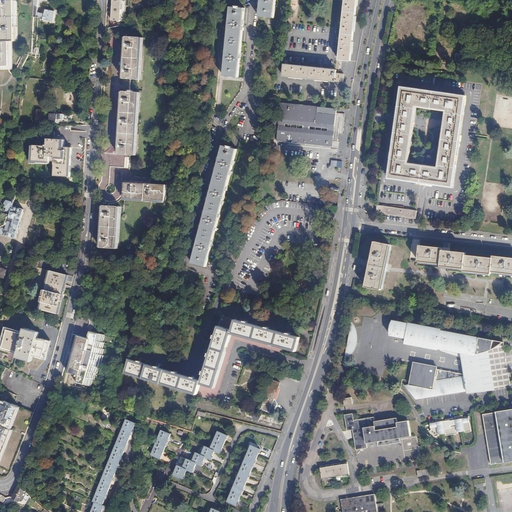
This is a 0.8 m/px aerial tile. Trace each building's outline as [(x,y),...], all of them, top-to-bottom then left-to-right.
[(13,0),(0,0),(1,4),(0,4),(0,27),(2,27),(2,31),(0,30),(0,65),(10,65),(9,51),(13,51),(13,40),(14,40),(13,0)] [(36,18),(37,18),(54,21),(55,11),(46,10),(44,13),(37,12),(38,0),(41,0),(47,1),(47,0),(34,0),(34,16),(36,17),(36,18)] [(112,0),(112,20),(121,21),(121,0),(112,0)] [(260,0),(259,15),(266,16),(266,17),(267,17),(267,16),(274,16),(275,0),(260,0)] [(356,0),(344,0),(339,60),(351,61),(356,0)] [(225,58),(223,75),(230,76),(230,77),(231,77),(231,76),(238,76),(244,8),(240,8),(240,6),(235,6),(235,7),(230,7),(225,58)] [(139,79),(141,49),(140,49),(140,37),(126,36),(123,78),(139,79)] [(458,52),(456,61),(466,63),(468,54),(458,52)] [(336,70),(284,64),(283,76),(335,82),(336,70)] [(12,111),(19,112),(21,112),(19,122),(26,123),(27,119),(25,119),(23,118),(25,108),(21,107),(21,101),(27,102),(31,83),(24,82),(22,95),(17,94),(15,94),(12,111)] [(119,154),(134,154),(138,91),(133,91),(133,90),(130,90),(130,91),(122,90),(119,154)] [(461,100),(400,91),(387,177),(449,186),(461,100)] [(336,110),(279,104),(277,117),(276,127),(275,140),(331,147),(338,147),(339,142),(337,142),(337,140),(338,134),(342,134),(344,116),(345,112),(336,110)] [(54,123),(56,123),(56,119),(59,119),(68,120),(69,119),(69,115),(68,114),(59,114),(59,113),(50,113),(49,121),(54,121),(54,123)] [(54,161),(54,176),(68,177),(70,148),(62,147),(62,139),(48,138),(47,145),(34,145),(33,160),(50,161),(51,161),(54,161)] [(227,147),(223,146),(192,263),(207,266),(238,150),(232,148),(233,148),(228,146),(227,147)] [(125,182),(124,197),(166,200),(167,184),(133,182),(125,182)] [(0,228),(0,232),(4,234),(15,237),(18,228),(19,228),(21,219),(20,219),(23,209),(12,206),(14,200),(6,198),(4,206),(5,208),(6,209),(6,210),(11,212),(7,225),(5,224),(4,230),(0,228)] [(377,213),(416,219),(418,206),(379,201),(377,213)] [(103,205),(101,247),(116,248),(117,236),(118,236),(119,206),(103,205)] [(366,282),(365,287),(381,290),(389,244),(374,241),(373,246),(374,247),(373,252),(372,252),(371,257),(372,257),(369,272),(368,271),(368,275),(367,282),(366,282)] [(442,251),(442,250),(435,249),(435,247),(431,247),(430,248),(424,247),(424,246),(419,246),(417,261),(440,264),(442,251)] [(440,264),(440,266),(463,268),(465,255),(465,253),(459,252),(459,254),(453,253),(453,252),(442,251),(440,264)] [(465,255),(463,268),(463,271),(490,274),(490,271),(491,258),(487,258),(487,259),(480,259),(480,257),(476,257),(476,258),(470,257),(470,256),(465,255)] [(490,271),(511,273),(511,259),(509,259),(509,258),(503,257),(503,258),(497,258),(497,256),(491,256),(491,258),(490,271)] [(50,271),(41,310),(58,313),(67,275),(50,271)] [(269,287),(277,290),(282,278),(275,275),(269,287)] [(229,333),(233,319),(220,315),(216,329),(229,333)] [(273,345),(295,351),(299,337),(233,319),(229,333),(273,345)] [(409,323),(393,320),(389,337),(406,340),(404,346),(438,352),(438,350),(440,350),(440,352),(462,360),(464,376),(436,371),(437,367),(414,363),(410,384),(403,385),(417,401),(467,393),(486,390),(496,388),(490,351),(492,350),(493,349),(496,348),(497,347),(499,346),(502,344),(504,341),(495,340),(479,337),(442,330),(442,329),(409,322),(409,323)] [(353,323),(353,322),(343,364),(347,362),(350,358),(352,356),(354,353),(356,348),(357,344),(357,339),(357,334),(357,331),(355,327),(353,323)] [(22,334),(4,329),(0,343),(0,347),(17,352),(16,357),(31,361),(32,356),(45,359),(50,341),(37,337),(38,332),(24,328),(22,334)] [(229,333),(216,329),(200,381),(199,385),(212,389),(228,337),(229,333)] [(103,334),(88,330),(85,337),(77,336),(68,372),(76,374),(75,382),(90,386),(92,379),(93,379),(95,373),(96,373),(97,367),(98,367),(101,355),(100,355),(102,349),(101,349),(102,342),(101,342),(103,334)] [(272,349),(273,345),(229,333),(228,337),(272,349)] [(199,385),(200,381),(128,359),(123,373),(196,394),(199,385)] [(281,382),(273,379),(261,408),(269,411),(269,412),(274,414),(276,407),(273,404),(281,382)] [(350,398),(342,400),(343,407),(352,405),(350,398)] [(18,406),(4,401),(0,411),(0,455),(11,429),(9,428),(18,406)] [(496,413),(483,415),(491,465),(505,463),(505,464),(511,462),(511,409),(496,412),(496,413)] [(400,444),(400,439),(411,437),(408,421),(397,423),(396,419),(373,422),(372,418),(353,421),(351,414),(343,416),(346,431),(351,431),(354,451),(366,449),(365,445),(376,443),(377,447),(400,444)] [(434,423),(430,423),(432,431),(430,432),(435,438),(439,437),(439,435),(446,434),(446,437),(459,435),(458,433),(465,432),(466,434),(472,433),(470,417),(465,418),(465,419),(464,419),(463,417),(456,418),(456,421),(450,422),(450,421),(444,422),(444,419),(436,420),(437,423),(434,424),(434,423)] [(136,423),(127,420),(94,501),(95,502),(91,511),(101,511),(105,506),(103,505),(136,423)] [(171,434),(161,430),(151,455),(160,458),(171,434)] [(228,435),(218,431),(211,449),(206,446),(202,455),(197,453),(193,461),(187,459),(184,468),(178,465),(174,475),(184,478),(188,470),(193,472),(197,463),(202,466),(206,457),(211,459),(215,451),(220,453),(228,435)] [(260,449),(251,445),(227,502),(236,505),(260,449)] [(322,469),(318,469),(320,480),(347,475),(345,465),(343,465),(338,466),(336,466),(331,467),(329,468),(324,468),(322,469)] [(24,490),(18,485),(13,496),(10,496),(9,497),(19,501),(24,490)] [(376,511),(374,495),(340,501),(341,511),(376,511)]
